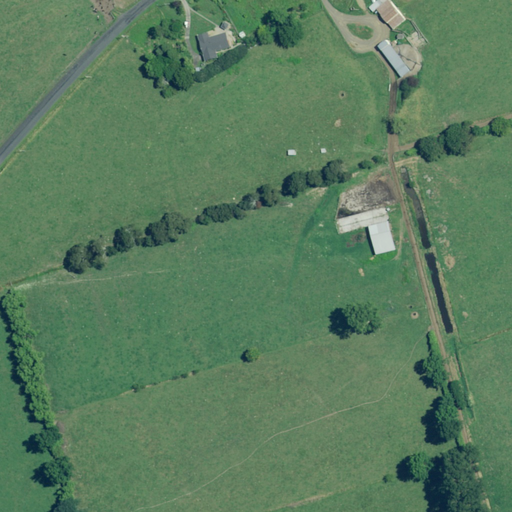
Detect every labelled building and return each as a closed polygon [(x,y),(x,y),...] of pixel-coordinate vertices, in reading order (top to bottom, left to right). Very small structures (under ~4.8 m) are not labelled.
[(406,20),(389,0),(378,0),(370,7),(373,12),(377,9),(394,30),(406,20)] [(231,24),(225,21),(222,27),(228,30),(231,24)] [(231,48),(228,33),(210,38),(209,33),(200,35),(206,61),(219,58),(217,51),(231,48)] [(411,71),(388,41),(380,47),(403,77),(411,71)] [(397,250),(390,222),(371,226),(378,255),(397,250)]
